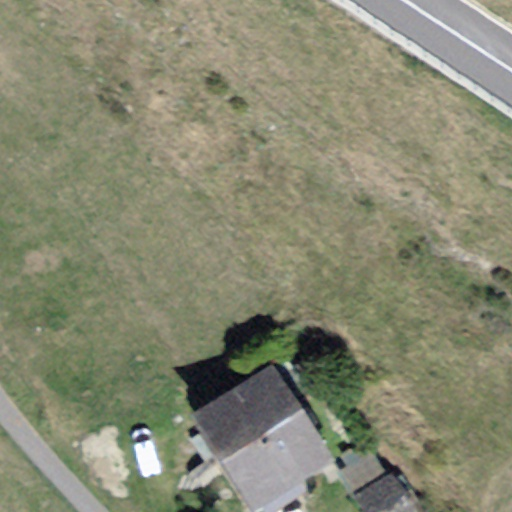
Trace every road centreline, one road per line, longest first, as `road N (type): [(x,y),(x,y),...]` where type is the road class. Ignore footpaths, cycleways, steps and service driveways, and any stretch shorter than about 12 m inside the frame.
road 1 (track): [(0,396),(99,511)]
road 2 (primary): [(511,69),(405,0)]
